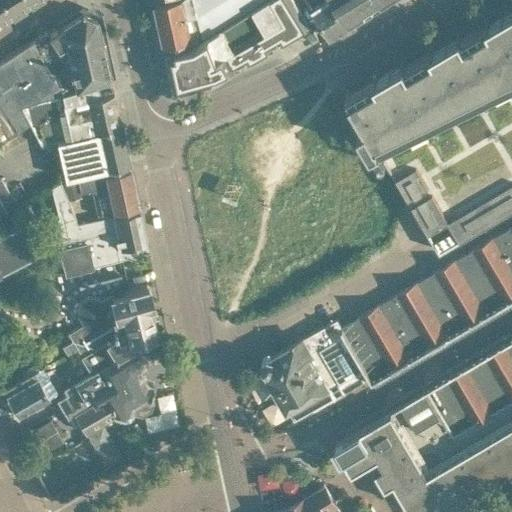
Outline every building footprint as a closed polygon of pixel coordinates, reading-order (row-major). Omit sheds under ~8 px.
[(0,0),(0,22),(9,17),(35,0),(0,0)] [(203,36),(263,0),(160,0),(155,1),(156,4),(165,44),(193,38),(192,35),(202,33),(203,36)] [(263,0),(203,36),(203,38),(195,43),(166,50),(169,60),(176,88),(213,80),(213,81),(310,24),(295,0),(263,0)] [(348,25),(332,0),(318,0),(319,1),(312,6),(330,36),(348,25)] [(332,0),(348,25),(365,14),(356,0),(332,0)] [(356,0),(365,14),(382,3),(379,0),(356,0)] [(511,6),(489,20),(488,18),(461,34),(460,32),(433,47),(431,46),(404,61),(403,59),(376,75),(376,74),(375,73),(346,90),(351,99),(360,114),(354,117),(353,115),(352,116),(358,128),(370,148),(378,144),(439,249),(511,206),(511,223),(342,325),(342,324),(341,325),(342,326),(341,326),(367,369),(372,378),(393,366),(394,367),(410,357),(409,356),(450,332),(450,333),(467,324),(466,323),(469,321),(469,322),(485,312),(488,310),(488,311),(504,301),(511,295),(511,6)] [(0,59),(0,139),(29,121),(20,104),(97,80),(110,76),(97,15),(81,8),(48,29),(47,29),(0,59)] [(88,133),(88,130),(120,123),(113,89),(99,92),(97,80),(20,104),(29,121),(39,138),(41,142),(57,138),(71,135),(71,137),(88,133)] [(221,146),(189,164),(194,186),(193,186),(203,233),(202,234),(231,285),(228,286),(245,315),(301,283),(248,192),(358,128),(352,116),(332,84),(307,98),(308,100),(222,149),(221,146)] [(57,138),(66,176),(80,173),(129,162),(120,123),(88,130),(88,133),(71,137),(71,135),(57,138)] [(90,189),(96,214),(138,205),(130,166),(87,176),(76,178),(79,191),(90,189)] [(76,178),(64,181),(66,194),(79,191),(76,178)] [(44,250),(50,275),(64,271),(119,259),(137,253),(135,243),(146,240),(139,208),(76,221),(76,220),(60,181),(50,187),(57,214),(51,225),(49,226),(51,236),(49,236),(52,248),(44,250)] [(0,229),(0,266),(40,247),(24,217),(0,229)] [(71,338),(60,345),(65,351),(75,345),(81,354),(91,370),(133,345),(130,337),(156,330),(149,304),(151,303),(146,284),(127,289),(97,297),(94,295),(86,295),(78,303),(76,312),(82,322),(67,331),(71,338)] [(341,326),(342,326),(341,325),(337,318),(271,355),(268,355),(263,357),(262,362),(265,367),(268,368),(272,375),(271,376),(288,405),(289,405),(296,417),(345,390),(342,383),(367,369),(341,326)] [(402,426),(418,453),(429,446),(441,467),(403,490),(415,511),(418,511),(443,498),(448,505),(511,467),(511,334),(502,341),(502,340),(486,350),(483,352),(483,351),(467,361),(464,363),(464,362),(448,372),(448,373),(391,407),(402,426)] [(66,392),(56,398),(68,418),(75,414),(85,431),(115,413),(124,415),(131,411),(131,409),(141,411),(149,407),(151,399),(149,398),(153,383),(146,381),(141,373),(140,366),(143,365),(145,356),(136,343),(133,345),(91,370),(78,378),(63,387),(66,392)] [(17,414),(35,404),(57,391),(43,365),(4,387),(7,392),(5,393),(17,414)] [(394,476),(403,490),(441,467),(429,446),(418,453),(402,426),(391,407),(344,434),(337,438),(352,466),(371,456),(386,481),(394,476)] [(51,417),(30,430),(43,451),(64,438),(51,417)] [(260,474),(266,506),(287,502),(285,489),(301,486),(298,467),(260,474)] [(376,511),(373,505),(360,511),(343,511),(326,481),(273,511),(376,511)] [(511,511),(511,501),(492,511),(511,511)]
